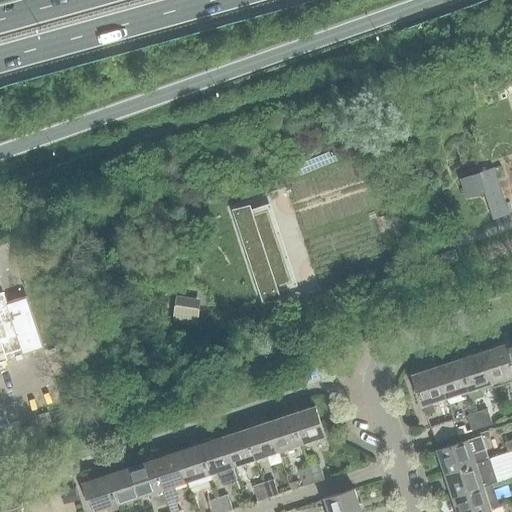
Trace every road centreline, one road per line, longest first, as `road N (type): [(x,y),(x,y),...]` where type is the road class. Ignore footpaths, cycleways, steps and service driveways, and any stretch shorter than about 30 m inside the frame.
road 1 (trunk): [(0,152),(423,0)]
road 2 (residential): [(413,511),(370,393),(375,365),(394,341),(511,305)]
road 3 (trunk): [(0,59),(215,0)]
